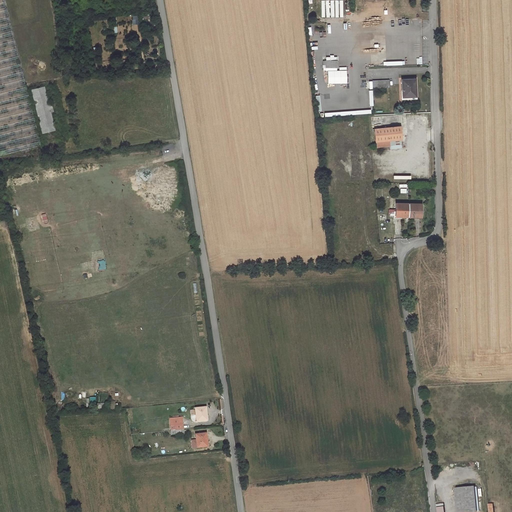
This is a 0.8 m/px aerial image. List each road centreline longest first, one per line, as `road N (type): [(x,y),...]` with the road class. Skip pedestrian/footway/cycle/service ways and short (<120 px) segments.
road 1 (unclassified): [(433,0),(437,230),(401,248),(400,258),(432,511)]
road 2 (unclassified): [(159,0),(240,511)]
